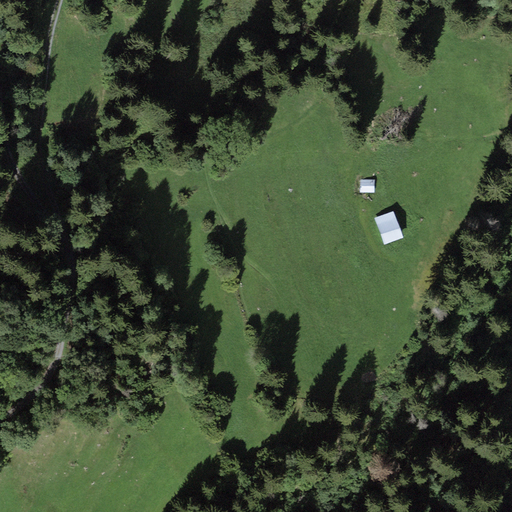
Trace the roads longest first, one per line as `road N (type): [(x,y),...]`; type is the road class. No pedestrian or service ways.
road 1 (track): [(0,425),(17,414),(53,353),(66,267),(47,222)]
road 2 (track): [(47,222),(42,128),(58,0)]
road 3 (track): [(169,0),(207,181)]
